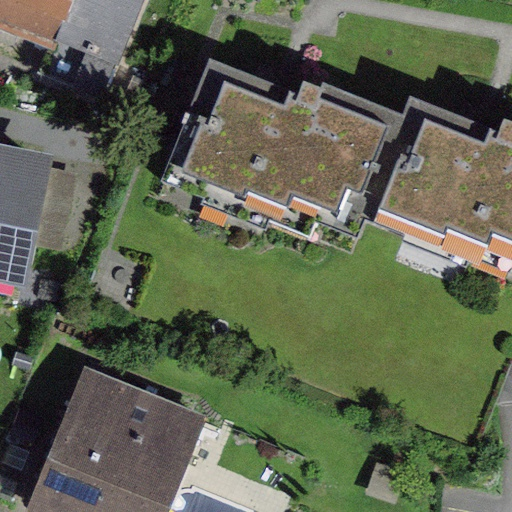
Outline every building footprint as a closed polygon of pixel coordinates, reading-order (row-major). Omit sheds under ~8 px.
[(151,0),(0,0),(0,38),(55,61),(45,85),(105,110),(151,0)] [(406,117),(401,115),(321,83),(319,89),(302,82),(297,95),(210,60),(162,180),(205,198),(207,193),(273,221),(281,201),(317,217),(315,222),(358,238),(365,219),(406,117)] [(511,122),(503,119),(498,132),(409,97),(401,115),(406,117),(365,219),(406,235),(407,231),(474,257),(479,242),(511,256),(511,122)] [(59,165),(0,153),(0,286),(35,293),(59,165)] [(165,511),(202,421),(84,374),(31,505),(47,511),(165,511)]
